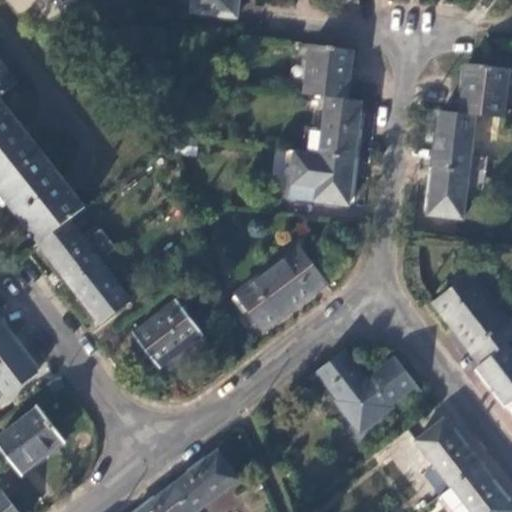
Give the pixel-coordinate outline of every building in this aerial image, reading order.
[(234,17),(236,0),(193,0),(192,12),(234,17)] [(310,45),(303,95),(326,97),(345,99),(351,51),(310,45)] [(32,248),(38,243),(68,220),(83,208),(0,101),(0,95),(15,84),(0,64),(0,204),(1,206),(6,203),(26,227),(20,232),(32,247),(32,248)] [(474,116),(501,119),(508,70),(467,64),(459,114),(474,116)] [(360,101),(345,99),(326,97),(319,154),(353,159),(360,101)] [(433,169),(467,174),(474,116),(459,114),(440,112),(433,169)] [(353,159),(319,154),(295,152),(291,195),(348,203),(353,159)] [(462,218),(467,174),(433,169),(428,214),(462,218)] [(71,282),(99,260),(68,220),(38,243),(71,282)] [(299,248),(241,289),(253,305),(247,309),(262,329),(285,312),(287,312),(325,284),(299,248)] [(130,299),(99,260),(71,282),(102,321),(130,299)] [(486,360),(505,346),(511,340),(511,316),(508,320),(473,276),(436,304),(456,329),(459,327),(486,360)] [(178,302),(134,335),(158,366),(163,363),(172,374),(210,344),(178,302)] [(37,372),(7,333),(0,338),(0,388),(5,395),(37,372)] [(486,360),(477,367),(507,406),(511,402),(511,355),(505,346),(486,360)] [(340,355),(315,374),(336,402),(335,403),(358,434),(391,410),(389,407),(417,386),(399,362),(365,387),(340,355)] [(37,408),(0,438),(0,447),(20,474),(63,441),(37,408)] [(451,486),(478,465),(443,421),(417,440),(451,486)] [(175,484),(194,511),(196,511),(237,480),(218,451),(175,484)] [(511,511),(511,507),(478,465),(451,486),(470,511),(511,511)] [(194,511),(175,484),(137,511),(194,511)] [(470,511),(451,486),(439,495),(451,511),(470,511)] [(0,511),(17,511),(2,489),(0,490),(0,511)]
